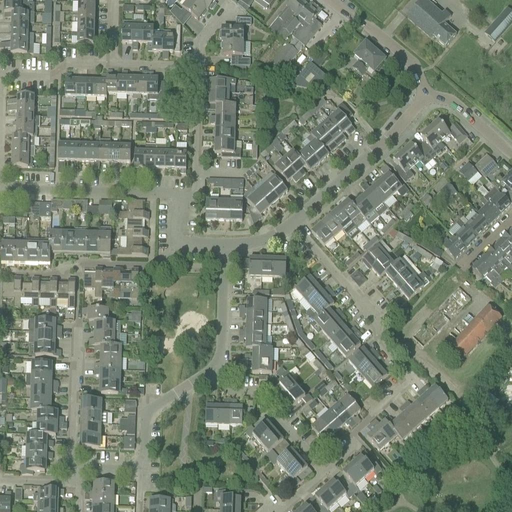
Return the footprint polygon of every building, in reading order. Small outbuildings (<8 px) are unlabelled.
[(208,13),(191,0),(190,0),(183,10),(181,13),(175,8),(170,14),(169,13),(183,29),(184,28),(180,24),(188,14),(197,22),(202,17),(203,18),(208,13)] [(216,2),(213,0),(191,0),(208,13),(210,10),(211,11),(215,6),(214,5),(216,2)] [(241,0),(239,3),(249,10),(249,9),(248,8),(254,0),(258,0),(269,8),(274,0),(241,0)] [(298,9),(303,4),(297,0),(293,0),(268,31),(277,38),(295,16),(300,11),(298,9)] [(440,17),(422,2),(407,19),(431,41),(433,38),(445,49),(456,37),(443,26),(450,19),(444,14),(440,17)] [(4,4),(4,15),(12,15),(20,15),(27,15),(27,5),(4,4)] [(78,4),(78,15),(94,15),(95,5),(78,4)] [(295,16),(277,38),(282,43),(288,36),(290,37),(299,26),(301,27),(292,38),(304,48),(321,27),(314,21),(318,17),(307,8),(303,4),(298,9),(300,11),(295,16)] [(484,35),(494,44),(511,24),(511,14),(507,10),(484,35)] [(55,24),(59,24),(63,24),(63,14),(60,14),(55,14),(55,24)] [(12,15),(4,15),(4,19),(12,20),(11,25),(28,25),(28,15),(27,15),(20,15),(12,15)] [(78,15),(78,25),(94,25),(94,15),(78,15)] [(222,30),(222,34),(220,33),(220,40),(222,40),(222,44),(243,44),(243,30),(242,30),(242,27),(250,27),(250,20),(235,20),(235,21),(236,21),(236,30),(222,30)] [(132,29),(133,29),(132,45),(132,52),(137,52),(138,45),(142,45),(143,23),(141,23),(140,22),(136,22),(134,23),(132,23),(132,24),(132,29)] [(122,23),(122,28),(122,45),(132,45),(133,29),(132,29),(132,24),(122,23)] [(147,24),(143,23),(142,45),(147,45),(147,53),(152,53),(152,46),(153,46),(153,37),(153,29),(147,29),(147,24)] [(28,25),(11,25),(11,35),(28,36),(28,25)] [(94,25),(78,25),(78,35),(94,35),(94,25)] [(163,33),(162,54),(162,61),(168,61),(168,54),(173,54),(173,52),(179,52),(180,36),(180,28),(175,27),(175,33),(163,33)] [(152,46),(152,53),(152,54),(162,54),(163,33),(163,31),(159,31),(159,37),(157,37),(153,37),(153,46),(152,46)] [(11,45),(27,46),(28,36),(11,35),(11,45)] [(94,35),(78,35),(71,35),(71,39),(77,39),(77,45),(101,46),(101,40),(94,40),(94,35)] [(0,49),(11,50),(11,56),(27,56),(33,56),(33,46),(27,46),(11,45),(0,44),(0,49)] [(243,44),(222,44),(222,50),(224,50),(223,57),(235,57),(235,67),(230,67),(230,68),(249,68),(249,61),(242,61),(242,58),(243,44)] [(357,74),(375,53),(365,44),(354,57),(359,61),(352,70),(357,74)] [(50,46),(46,46),(45,57),(54,57),(54,51),(50,50),(50,46)] [(287,46),(272,65),(282,74),(297,54),(287,46)] [(321,53),(310,66),(291,88),(313,93),(325,78),(317,71),(328,58),(321,53)] [(375,53),(357,74),(361,78),(369,70),(374,74),(385,61),(375,53)] [(248,74),(272,81),(275,71),(255,65),(248,74)] [(106,73),(106,76),(106,83),(106,96),(107,96),(116,96),(117,79),(112,79),(112,73),(106,73)] [(121,80),(117,79),(116,96),(126,96),(127,80),(127,73),(122,73),(121,80)] [(137,80),(136,100),(140,101),(140,97),(147,97),(147,74),(142,74),(142,80),(137,80)] [(147,74),(147,97),(147,102),(163,103),(164,84),(158,84),(158,81),(153,81),(153,74),(147,74)] [(371,90),(381,79),(376,75),(366,86),(371,90)] [(65,76),(65,98),(75,99),(76,82),(71,82),(71,76),(65,76)] [(101,83),(96,83),(96,99),(106,99),(107,96),(106,96),(106,83),(106,76),(101,76),(101,83)] [(127,80),(126,96),(133,96),(133,100),(136,100),(137,80),(127,80)] [(76,82),(75,99),(85,99),(86,83),(76,82)] [(235,83),(210,82),(209,88),(207,88),(207,94),(209,94),(229,95),(229,88),(235,88),(235,83)] [(86,83),(85,99),(96,99),(96,83),(86,83)] [(229,95),(209,94),(209,107),(216,107),(216,106),(235,107),(235,101),(229,101),(229,95)] [(8,107),(33,108),(34,97),(17,97),(17,102),(8,102),(8,107)] [(317,107),(320,110),(326,105),(323,101),(317,107)] [(216,106),(216,107),(215,119),(235,119),(235,107),(216,106)] [(342,136),(345,133),(349,137),(355,132),(347,122),(352,117),(344,108),(341,106),(336,111),(338,113),(329,121),(342,136)] [(33,108),(8,107),(8,113),(17,113),(17,118),(33,118),(33,108)] [(257,107),(256,115),(250,115),(250,118),(256,118),(256,120),(261,120),(261,107),(257,107)] [(317,107),(314,109),(307,114),(310,118),(317,113),(320,110),(317,107)] [(310,118),(307,114),(301,120),(304,124),(310,118)] [(342,136),(329,121),(324,116),(315,123),(320,129),(337,148),(346,140),(342,136)] [(33,118),(17,118),(17,123),(14,124),(13,124),(13,128),(17,128),(33,129),(33,128),(39,128),(39,119),(33,118)] [(235,119),(215,119),(210,118),(209,126),(215,126),(215,130),(234,131),(235,119)] [(256,120),(251,120),(251,124),(256,125),(256,129),(260,129),(261,120),(256,120)] [(429,130),(441,144),(450,136),(458,146),(467,139),(455,126),(447,133),(438,122),(429,130)] [(95,123),(90,123),(90,131),(99,131),(99,128),(100,128),(101,123),(95,123)] [(294,123),(288,129),(291,132),(297,127),(294,123)] [(17,128),(16,138),(29,138),(29,139),(34,139),(36,139),(37,129),(33,129),(17,128)] [(282,134),(279,137),(283,142),(286,139),(285,137),(291,132),(288,129),(282,134)] [(320,129),(311,137),(315,142),(324,152),(324,151),(328,156),(337,148),(320,129)] [(234,131),(215,130),(215,143),(234,143),(234,131)] [(441,144),(429,130),(420,138),(428,147),(423,151),(432,161),(441,154),(436,149),(441,144)] [(306,141),(302,145),(307,150),(320,165),(329,157),(328,156),(324,151),(324,152),(315,142),(311,137),(306,141)] [(12,138),(12,148),(34,149),(33,149),(34,139),(29,139),(29,138),(16,138),(12,138)] [(276,139),(269,145),(271,147),(274,150),(280,145),(277,141),(276,139)] [(90,147),(89,163),(94,163),(93,171),(99,171),(99,164),(100,147),(99,147),(99,140),(95,140),(95,147),(90,147)] [(58,142),(58,146),(58,162),(69,163),(69,146),(69,143),(58,142)] [(215,143),(214,155),(221,155),(221,160),(230,160),(240,161),(240,152),(240,143),(234,143),(215,143)] [(110,147),(100,147),(99,164),(110,164),(110,144),(110,147)] [(110,144),(110,164),(120,164),(120,144),(110,144)] [(130,144),(120,144),(120,164),(130,164),(131,148),(130,148),(130,144)] [(79,147),(69,146),(69,163),(79,163),(79,147)] [(411,146),(402,154),(414,168),(419,163),(428,173),(436,166),(432,161),(423,151),(419,155),(411,146)] [(79,147),(79,163),(89,163),(90,147),(79,147)] [(134,150),(134,153),(134,170),(145,170),(145,147),(145,150),(134,150)] [(156,147),(145,147),(145,170),(155,170),(156,147)] [(156,147),(155,170),(165,171),(166,150),(166,147),(156,147)] [(274,150),(271,147),(265,152),(268,156),(274,150)] [(34,149),(12,148),(12,159),(31,159),(34,159),(34,149)] [(176,151),(166,150),(165,171),(176,171),(176,151)] [(307,150),(298,158),(297,158),(306,168),(305,168),(310,173),(320,165),(307,150)] [(186,151),(176,151),(176,171),(180,171),(180,175),(186,175),(186,151)] [(293,152),(283,161),(300,180),(305,175),(302,171),(305,168),(306,168),(297,158),(298,158),(293,152)] [(414,168),(402,154),(393,162),(401,171),(396,175),(405,185),(413,178),(409,172),(414,168)] [(480,174),(491,163),(487,158),(475,169),(480,174)] [(31,159),(12,159),(11,169),(31,170),(31,159)] [(300,180),(283,161),(274,169),(287,184),(291,180),(295,184),(300,180)] [(497,169),(491,163),(480,174),(485,179),(497,169)] [(258,165),(251,171),(254,174),(261,169),(258,165)] [(468,165),(458,174),(467,184),(477,175),(468,165)] [(385,178),(379,183),(392,198),(396,194),(401,199),(408,193),(386,168),(380,173),(385,178)] [(254,174),(251,171),(243,178),(246,182),(254,174)] [(498,177),(490,185),(495,190),(504,199),(511,190),(511,173),(504,182),(498,177)] [(274,178),(265,186),(278,201),(287,193),(274,178)] [(219,181),(218,189),(230,190),(231,181),(219,181)] [(231,181),(230,190),(243,190),(243,182),(231,181)] [(392,198),(379,183),(370,191),(383,205),(392,198)] [(265,186),(256,194),(269,209),(278,201),(265,186)] [(383,205),(370,191),(366,186),(361,190),(365,195),(361,199),(379,219),(388,211),(383,206),(383,205)] [(448,202),(455,194),(447,186),(439,193),(448,202)] [(511,207),(504,199),(495,190),(484,201),(499,218),(511,207)] [(269,209),(256,194),(247,202),(252,208),(247,211),(253,227),(262,219),(260,217),(269,209)] [(427,196),(421,203),(426,207),(432,201),(427,196)] [(379,219),(361,199),(352,207),(365,221),(374,214),(379,219)] [(485,209),(477,216),(489,228),(499,218),(484,201),(482,200),(479,203),(485,209)] [(348,201),(338,209),(356,229),(357,230),(366,222),(365,221),(352,207),(348,201)] [(51,205),(50,214),(57,214),(57,211),(63,211),(63,202),(51,202),(51,205)] [(63,202),(63,211),(69,211),(69,214),(75,214),(75,211),(75,202),(63,202)] [(75,202),(75,211),(81,211),(81,214),(87,215),(87,208),(87,203),(75,202)] [(99,203),(99,209),(99,216),(111,217),(112,204),(99,203)] [(142,222),(148,222),(148,215),(142,215),(143,203),(127,203),(127,215),(118,214),(118,221),(127,221),(142,222)] [(217,222),(218,203),(206,203),(205,222),(217,222)] [(218,203),(217,222),(229,223),(230,203),(218,203)] [(242,204),(230,203),(229,223),(242,223),(242,204)] [(38,221),(39,217),(39,205),(27,205),(27,215),(34,216),(34,221),(38,221)] [(51,205),(39,205),(39,217),(50,217),(50,214),(51,205)] [(408,214),(413,208),(410,205),(405,211),(408,214)] [(87,208),(87,215),(87,218),(99,219),(99,216),(99,209),(87,208)] [(338,209),(329,217),(342,232),(347,237),(356,229),(338,209)] [(408,214),(405,211),(399,218),(402,221),(408,214)] [(489,228),(477,216),(468,224),(463,219),(459,222),(477,240),(489,228)] [(329,217),(320,225),(333,240),(342,232),(329,217)] [(127,221),(127,233),(118,232),(117,239),(126,239),(142,240),(148,240),(148,233),(142,233),(142,222),(127,221)] [(392,221),(386,227),(389,230),(395,224),(392,221)] [(462,231),(453,239),(465,251),(477,240),(459,222),(456,225),(462,231)] [(333,240),(320,225),(311,234),(324,248),(333,240)] [(389,230),(386,227),(381,233),(384,236),(389,230)] [(74,231),(74,236),(74,254),(86,254),(86,236),(86,232),(74,231)] [(86,236),(86,254),(98,254),(98,237),(98,233),(94,233),(94,237),(86,236)] [(511,238),(508,234),(501,242),(511,253),(511,238)] [(50,240),(49,247),(50,247),(50,253),(62,253),(62,236),(50,235),(50,240)] [(62,236),(62,253),(74,254),(74,236),(62,236)] [(98,237),(98,254),(110,255),(111,237),(98,237)] [(375,238),(369,244),(372,247),(378,242),(375,238)] [(2,241),(1,246),(1,263),(13,264),(14,246),(14,239),(11,239),(9,241),(2,241)] [(126,239),(126,251),(117,250),(117,257),(147,258),(147,251),(141,251),(142,240),(126,239)] [(465,251),(453,239),(449,243),(446,240),(442,243),(440,241),(437,244),(454,262),(465,251)] [(38,241),(37,265),(50,265),(50,253),(50,247),(49,247),(50,240),(44,240),(44,241),(38,241)] [(26,247),(25,264),(37,265),(38,241),(26,241),(25,247),(26,247)] [(442,254),(426,243),(422,241),(418,247),(438,259),(442,254)] [(511,253),(501,242),(493,249),(504,261),(510,267),(511,264),(511,253)] [(372,247),(369,244),(363,249),(366,253),(372,247)] [(14,246),(13,264),(25,264),(26,247),(25,247),(14,246)] [(371,270),(386,258),(378,248),(363,261),(366,265),(365,265),(365,268),(369,273),(371,270)] [(422,258),(425,254),(418,249),(415,253),(422,258)] [(504,261),(493,249),(486,256),(502,274),(506,270),(511,276),(511,268),(510,267),(504,261)] [(357,254),(351,260),(354,263),(360,258),(357,254)] [(432,258),(425,254),(422,258),(429,262),(432,258)] [(502,274),(486,256),(478,264),(499,286),(503,282),(498,277),(502,274)] [(394,267),(394,266),(386,258),(371,270),(379,280),(385,275),(384,275),(394,267)] [(249,259),(249,272),(249,279),(261,279),(262,260),(249,259)] [(262,260),(261,279),(273,280),(274,260),(262,260)] [(274,260),(273,280),(285,280),(286,260),(274,260)] [(354,263),(351,260),(344,265),(347,269),(354,263)] [(442,265),(435,261),(433,265),(440,269),(442,265)] [(399,262),(394,266),(394,267),(384,275),(385,275),(392,284),(407,271),(399,262)] [(499,286),(478,264),(466,275),(477,286),(481,282),(485,279),(491,284),(489,285),(495,291),(499,286)] [(102,276),(102,272),(102,270),(95,270),(95,276),(83,275),(83,291),(95,291),(95,300),(101,300),(102,291),(101,291),(102,276)] [(102,272),(102,276),(101,291),(102,291),(113,291),(113,300),(120,301),(120,292),(119,292),(120,276),(120,270),(113,270),(113,274),(111,274),(111,272),(102,272)] [(131,277),(120,276),(119,292),(120,292),(131,292),(130,301),(137,301),(138,271),(131,271),(131,277)] [(407,271),(392,284),(400,293),(415,280),(407,271)] [(303,301),(318,288),(312,281),(313,279),(315,282),(319,279),(315,274),(295,291),(303,301)] [(415,280),(400,293),(409,302),(423,289),(428,285),(424,280),(420,275),(415,280)] [(20,285),(21,285),(21,279),(14,279),(14,285),(2,285),(2,300),(14,300),(14,309),(20,310),(21,306),(21,300),(20,300),(20,285)] [(32,286),(21,285),(20,285),(20,300),(21,300),(21,306),(32,306),(32,310),(38,310),(38,301),(39,286),(39,280),(32,280),(32,286)] [(50,286),(39,286),(38,301),(50,301),(49,310),(56,311),(57,308),(57,301),(56,301),(56,286),(57,286),(57,280),(50,280),(50,286)] [(68,287),(57,286),(56,286),(56,301),(57,301),(57,308),(67,308),(67,311),(74,311),(75,281),(68,281),(68,287)] [(324,294),(318,288),(303,301),(311,310),(331,292),(327,288),(323,291),(325,293),(324,294)] [(311,310),(306,314),(313,323),(319,318),(319,319),(328,310),(329,311),(334,306),(327,299),(329,298),(331,300),(335,297),(331,292),(311,310)] [(240,308),(239,313),(266,314),(266,302),(247,301),(246,311),(244,311),(244,308),(240,308)] [(447,351),(443,354),(457,367),(501,319),(488,307),(474,322),(447,351)] [(106,324),(106,323),(107,311),(82,310),(82,317),(89,317),(89,323),(106,324)] [(319,318),(313,323),(309,326),(317,336),(321,332),(322,332),(341,315),(337,311),(334,314),(336,316),(334,317),(329,311),(328,310),(319,319),(319,318)] [(266,314),(239,313),(239,320),(244,320),(244,317),(246,317),(246,326),(265,326),(266,314)] [(140,324),(141,314),(131,314),(131,317),(131,324),(140,324)] [(341,315),(322,332),(329,341),(344,328),(338,322),(340,320),(342,323),(345,320),(341,315)] [(54,322),(36,321),(29,321),(28,333),(60,334),(61,328),(54,328),(54,322)] [(106,324),(89,323),(89,329),(96,329),(95,335),(113,336),(114,323),(106,323),(106,324)] [(297,323),(293,324),(296,333),(298,337),(301,334),(297,323)] [(291,325),(287,326),(291,339),(296,339),(291,325)] [(239,332),(239,338),(265,338),(265,326),(246,326),(246,330),(242,330),(242,332),(239,332)] [(344,328),(329,341),(337,350),(357,333),(353,329),(350,332),(348,333),(344,328)] [(60,334),(28,333),(28,345),(36,345),(53,346),(53,340),(60,340),(60,334)] [(361,338),(357,333),(337,350),(345,360),(360,347),(354,340),(355,338),(357,341),(361,338)] [(304,337),(301,334),(298,337),(306,346),(309,343),(304,337)] [(113,336),(95,335),(95,341),(88,341),(88,347),(95,348),(102,348),(102,347),(113,348),(113,347),(119,348),(120,336),(113,336)] [(265,338),(239,338),(239,344),(243,344),(243,341),(245,341),(245,350),(252,350),(265,351),(265,350),(265,338)] [(301,351),(304,349),(298,342),(295,344),(301,351)] [(315,350),(309,343),(306,346),(311,353),(315,350)] [(53,346),(36,345),(35,358),(60,359),(60,352),(53,352),(53,346)] [(102,348),(95,348),(95,353),(102,353),(102,359),(119,360),(120,348),(119,348),(113,347),(113,348),(102,347),(102,348)] [(252,350),(252,359),(250,359),(250,356),(245,356),(245,362),(271,363),(272,351),(265,350),(265,351),(252,350)] [(356,372),(376,355),(372,350),(368,353),(370,356),(369,357),(363,350),(348,363),(356,372)] [(307,351),(300,356),(296,360),(299,363),(309,354),(307,351)] [(317,352),(314,355),(322,364),(325,361),(317,352)] [(376,355),(356,372),(364,381),(379,368),(375,364),(376,362),(380,359),(376,355)] [(95,365),(94,371),(119,372),(119,360),(102,359),(101,365),(95,365)] [(333,371),(325,361),(322,364),(330,374),(333,371)] [(271,363),(245,362),(240,362),(240,370),(252,370),(252,375),(271,375),(271,363)] [(316,362),(313,365),(318,371),(321,368),(316,362)] [(499,363),(491,373),(495,376),(495,375),(499,378),(506,369),(499,363)] [(26,370),(26,376),(33,377),(33,376),(50,377),(51,364),(26,364),(26,370)] [(327,375),(321,368),(318,371),(324,377),(327,375)] [(385,375),(379,368),(364,381),(372,390),(392,373),(388,368),(384,371),(386,374),(385,375)] [(119,372),(94,371),(94,377),(101,377),(101,383),(118,384),(119,372)] [(287,373),(277,382),(281,387),(274,394),(282,403),(297,390),(289,381),(292,379),(287,373)] [(341,380),(336,374),(332,376),(338,383),(341,380)] [(33,376),(33,377),(26,376),(25,388),(33,388),(57,389),(57,383),(50,383),(50,377),(33,376)] [(334,382),(331,385),(324,390),(327,394),(337,385),(334,382)] [(118,384),(101,383),(101,396),(125,397),(125,391),(118,390),(118,384)] [(348,395),(352,392),(346,385),(343,388),(348,395)] [(430,392),(429,390),(425,387),(421,391),(438,411),(448,402),(435,388),(430,392)] [(33,388),(33,400),(49,401),(50,395),(57,395),(57,389),(33,388)] [(297,390),(282,403),(290,412),(298,405),(302,410),(312,402),(307,396),(305,399),(297,390)] [(327,394),(324,390),(318,396),(321,399),(327,394)] [(438,411),(421,391),(416,395),(420,398),(422,396),(423,398),(416,404),(430,418),(438,411)] [(488,417),(498,403),(488,395),(478,409),(488,417)] [(338,406),(355,426),(360,422),(357,418),(354,420),(353,418),(360,412),(355,406),(349,399),(347,397),(338,406)] [(352,397),(349,399),(355,406),(358,403),(352,397)] [(33,400),(32,412),(39,413),(56,413),(56,407),(49,407),(49,401),(33,400)] [(82,401),(82,414),(100,414),(100,402),(82,401)] [(217,427),(218,408),(209,407),(209,405),(212,405),(212,401),(206,401),(205,427),(217,427)] [(227,408),(218,408),(217,427),(229,428),(230,401),(224,401),(224,406),(227,406),(227,408)] [(236,401),(230,401),(229,428),(242,428),(242,408),(233,408),(233,406),(236,406),(236,401)] [(308,408),(311,411),(317,406),(314,402),(308,408)] [(124,415),(135,415),(136,403),(124,403),(124,415)] [(430,418),(416,404),(409,410),(408,408),(410,406),(407,403),(403,406),(421,426),(430,418)] [(338,406),(329,414),(342,428),(349,422),(350,424),(348,426),(351,429),(355,426),(338,406)] [(421,426),(403,406),(398,410),(401,414),(404,412),(405,414),(398,420),(411,434),(421,426)] [(311,411),(308,408),(302,413),(305,417),(311,411)] [(445,411),(442,414),(447,421),(451,418),(445,411)] [(39,413),(39,425),(63,425),(63,419),(56,419),(56,413),(39,413)] [(82,414),(82,426),(99,426),(100,414),(82,414)] [(329,414),(320,422),(337,441),(342,437),(339,434),(336,436),(335,434),(342,428),(329,414)] [(120,421),(119,427),(135,428),(135,418),(127,417),(127,421),(120,421)] [(411,434),(398,420),(391,426),(390,424),(392,422),(389,418),(385,422),(397,437),(402,442),(411,434)] [(434,423),(439,429),(443,426),(437,420),(434,423)] [(375,421),(371,425),(388,445),(397,437),(385,422),(378,428),(376,427),(379,425),(375,421)] [(337,441),(320,422),(311,430),(324,444),(331,438),(332,440),(330,442),(333,445),(337,441)] [(260,446),(275,433),(267,424),(259,430),(255,426),(245,435),(249,440),(252,437),(260,446)] [(39,425),(38,436),(38,437),(45,437),(55,437),(56,431),(66,431),(67,425),(63,425),(39,425)] [(388,445),(371,425),(366,429),(370,433),(372,431),(373,432),(366,438),(379,453),(388,445)] [(82,426),(81,438),(99,438),(99,426),(82,426)] [(135,437),(135,428),(119,427),(119,433),(127,433),(127,436),(135,437)] [(429,429),(426,432),(431,438),(435,435),(429,429)] [(275,433),(260,446),(268,455),(265,458),(269,462),(279,454),(275,449),(283,442),(275,433)] [(28,436),(28,448),(45,449),(52,449),(52,443),(45,443),(45,437),(38,437),(38,436),(28,436)] [(81,438),(81,450),(98,451),(104,451),(105,439),(99,438),(81,438)] [(417,441),(423,447),(426,444),(421,438),(417,441)] [(123,439),(123,451),(134,451),(134,439),(123,439)] [(412,447),(409,450),(415,456),(418,453),(412,447)] [(21,448),(21,460),(28,460),(45,461),(52,461),(52,455),(45,455),(45,449),(28,448),(21,448)] [(283,458),(279,454),(269,462),(274,467),(277,465),(284,474),(299,461),(291,451),(283,458)] [(242,461),(245,459),(240,452),(236,455),(242,461)] [(401,459),(407,465),(410,462),(404,456),(401,459)] [(374,473),(376,476),(381,472),(372,462),(367,466),(361,458),(351,466),(365,481),(374,473)] [(245,459),(242,461),(254,475),(257,472),(245,459)] [(45,461),(28,460),(27,467),(20,466),(20,472),(21,472),(21,477),(32,477),(32,473),(44,473),(45,461)] [(307,470),(299,461),(284,474),(292,483),(289,485),(294,490),(304,482),(300,477),(307,470)] [(392,468),(398,474),(401,471),(395,465),(392,468)] [(365,481),(351,466),(342,474),(349,482),(344,486),(353,496),(358,492),(356,489),(365,481)] [(257,472),(254,475),(266,489),(270,486),(264,480),(257,472)] [(353,496),(344,486),(340,490),(333,482),(324,491),(337,506),(346,497),(349,500),(353,496)] [(88,496),(112,497),(112,484),(95,484),(95,490),(88,490),(88,496)] [(270,486),(266,489),(272,496),(275,493),(270,486)] [(381,493),(375,487),(372,490),(377,496),(381,493)] [(39,503),(56,504),(57,498),(64,498),(64,492),(39,491),(39,503)] [(329,511),(337,506),(324,491),(314,499),(321,506),(317,510),(318,511),(329,511)] [(220,511),(226,511),(240,511),(240,500),(230,500),(230,493),(217,493),(217,500),(221,500),(220,511)] [(0,500),(0,511),(10,511),(11,496),(11,494),(5,494),(5,496),(4,501),(0,500)] [(112,497),(88,496),(84,496),(84,502),(94,502),(94,508),(112,509),(112,497)] [(151,501),(150,511),(175,511),(175,508),(174,506),(172,506),(173,501),(168,501),(151,501)] [(366,501),(361,505),(365,510),(367,511),(371,507),(366,501)] [(39,503),(38,511),(63,511),(63,510),(56,510),(56,504),(39,503)]
